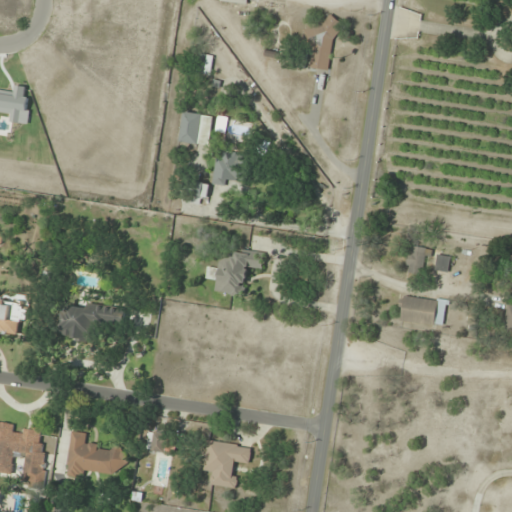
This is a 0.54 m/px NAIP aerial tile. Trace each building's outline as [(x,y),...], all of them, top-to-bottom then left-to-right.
[(304,29),(315,70),(335,65),(327,37),(342,33),(338,19),(304,29)] [(214,57),(201,53),(196,72),(210,75),(214,57)] [(185,112),(181,141),(209,145),(213,117),(185,112)] [(216,159),(213,183),(231,186),(232,178),(245,180),(248,155),(225,152),(224,160),(216,159)] [(210,185),(198,181),(191,201),(202,205),(210,185)] [(431,251),(413,245),(404,271),(422,277),(431,251)] [(264,269),(266,253),(234,249),(231,271),(207,267),(206,279),(216,281),(215,293),(246,297),(250,268),(264,269)] [(436,270),(448,272),(450,257),(438,255),(436,270)] [(447,301),(401,296),(398,321),(444,327),(447,301)] [(0,333),(19,336),(21,319),(27,320),(29,304),(0,299),(0,333)] [(93,338),(93,325),(126,326),(127,307),(61,305),(59,337),(93,338)] [(0,474),(13,475),(15,453),(26,454),(24,485),(42,486),(46,430),(16,428),(16,424),(0,422),(0,474)] [(168,434),(151,431),(147,450),(164,453),(168,434)] [(125,476),(127,450),(99,448),(100,444),(87,443),(88,433),(72,432),(68,470),(125,476)] [(236,488),(239,464),(250,465),(253,446),(208,441),(204,472),(212,473),(211,485),(236,488)]
